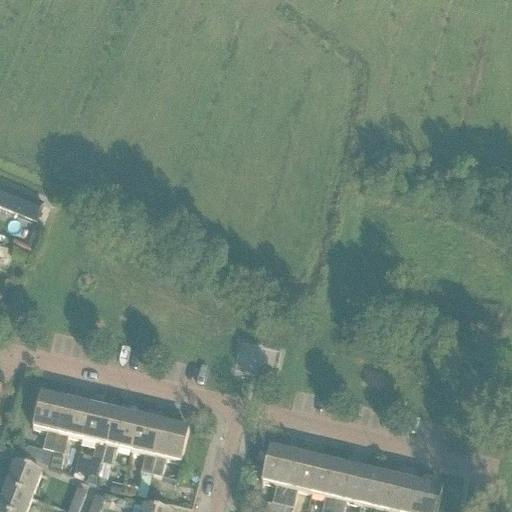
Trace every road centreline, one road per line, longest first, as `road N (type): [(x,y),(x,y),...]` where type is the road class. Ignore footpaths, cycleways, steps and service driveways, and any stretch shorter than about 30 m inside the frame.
road 1 (residential): [(481,511),(485,483),(472,462),(241,408)]
road 2 (residential): [(241,408),(27,356),(4,365)]
